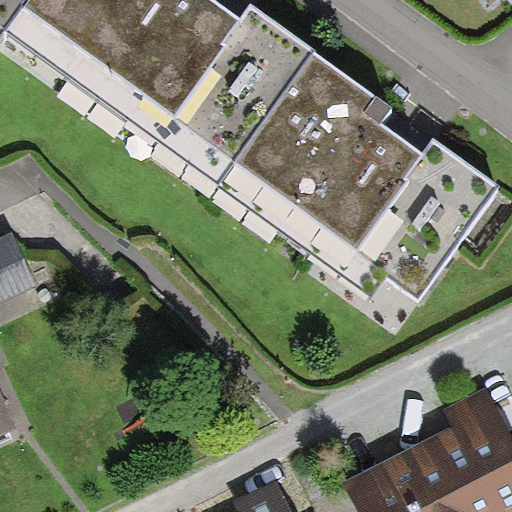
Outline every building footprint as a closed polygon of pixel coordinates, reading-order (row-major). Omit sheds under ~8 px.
[(20,0),(0,31),(0,46),(208,194),(300,57),(238,13),(226,31),(181,0),(20,0)] [(0,0),(0,31),(20,0),(0,0)] [(368,105),(300,57),(208,194),(357,299),(371,278),(410,305),(491,191),(425,143),(410,164),(354,125),(368,105)] [(12,232),(0,237),(0,300),(36,284),(12,232)] [(0,437),(19,429),(0,388),(0,437)] [(511,511),(511,449),(492,413),(348,492),(359,511),(511,511)]
